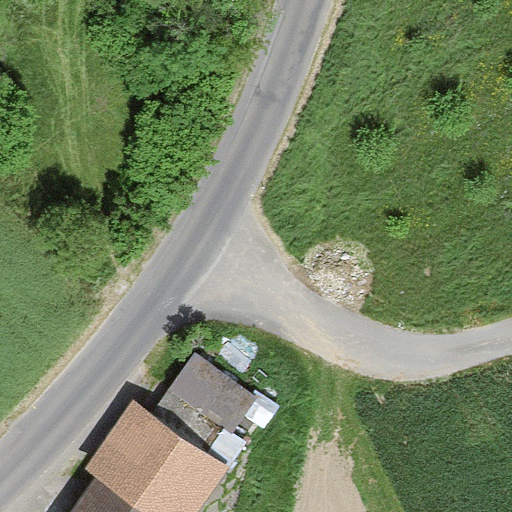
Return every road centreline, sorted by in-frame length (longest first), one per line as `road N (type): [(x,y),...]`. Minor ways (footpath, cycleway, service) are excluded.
road 1 (residential): [(303,0),(200,246),(90,385),(0,475)]
road 2 (track): [(200,246),(253,271),(324,330),(401,361),(511,335)]
